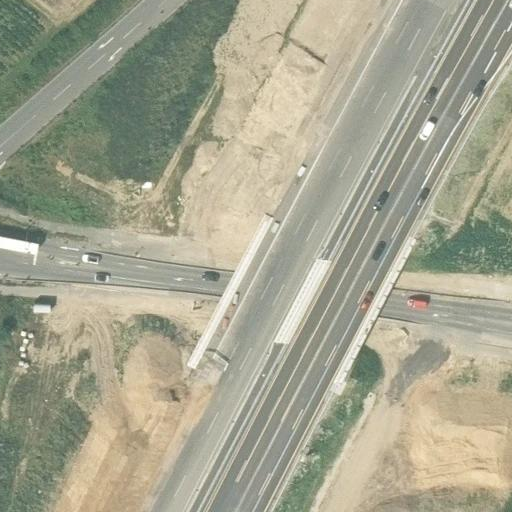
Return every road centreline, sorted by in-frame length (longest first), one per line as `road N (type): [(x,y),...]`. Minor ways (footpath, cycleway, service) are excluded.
road 1 (motorway): [(224,511),(497,0)]
road 2 (motorway): [(433,0),(291,258),(166,511)]
road 3 (secondary): [(511,322),(0,241)]
road 4 (secondary): [(0,269),(511,346)]
road 5 (motorway): [(166,0),(0,148)]
